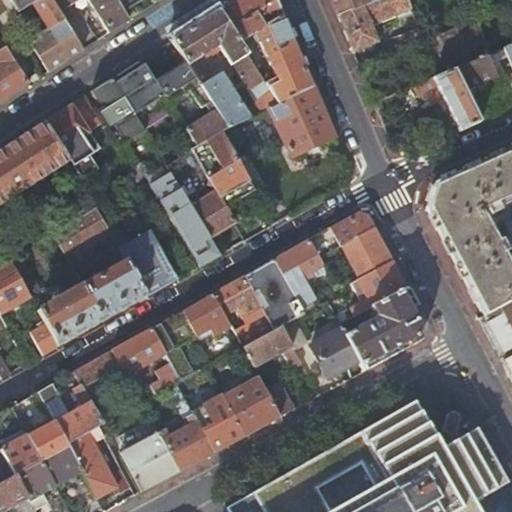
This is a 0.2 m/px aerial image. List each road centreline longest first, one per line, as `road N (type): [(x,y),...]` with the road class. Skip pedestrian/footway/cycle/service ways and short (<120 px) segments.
road 1 (residential): [(0,399),(382,184)]
road 2 (residential): [(160,511),(463,346)]
road 3 (residential): [(202,0),(0,129)]
road 4 (residential): [(302,0),(382,184)]
road 5 (residential): [(382,184),(463,346)]
road 6 (residential): [(382,184),(511,127)]
